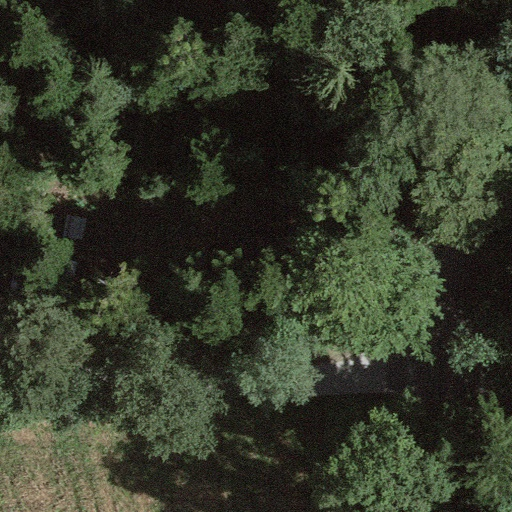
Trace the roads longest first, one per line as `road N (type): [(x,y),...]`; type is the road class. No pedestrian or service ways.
road 1 (track): [(459,357),(0,367)]
road 2 (track): [(459,357),(456,258),(473,197),(511,124)]
